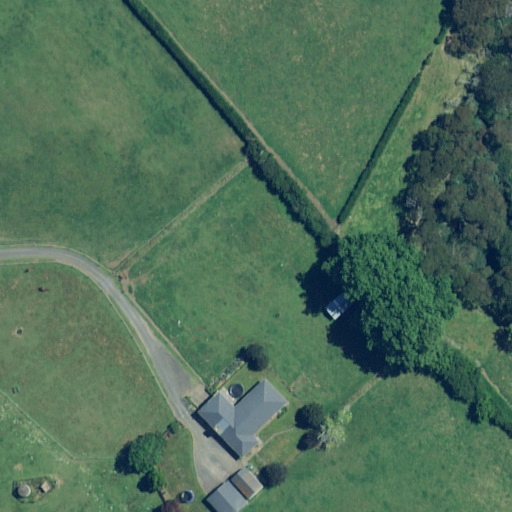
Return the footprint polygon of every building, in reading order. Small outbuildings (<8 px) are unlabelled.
[(358,305),(349,294),(329,309),(339,321),(358,305)] [(291,405),(269,382),(240,410),(225,394),(203,415),(246,460),(264,444),(257,437),(291,405)] [(324,429),(313,418),(291,440),(302,451),(324,429)] [(267,489),(249,468),(235,480),(253,501),(267,489)] [(243,511),(252,505),(232,483),(211,501),(220,511),(243,511)]
